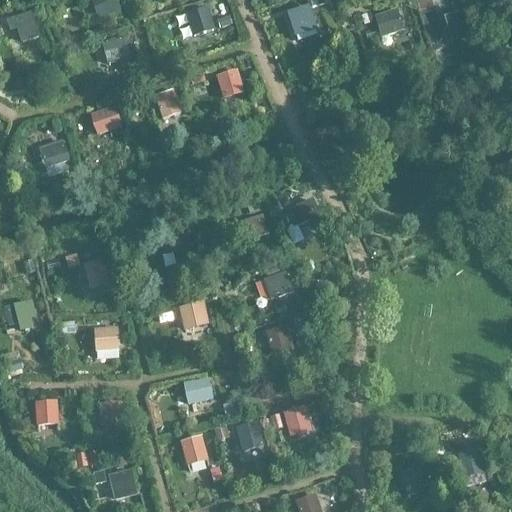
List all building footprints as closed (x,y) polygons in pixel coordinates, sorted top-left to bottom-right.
[(98,20),(122,12),(117,0),(91,0),(98,20)] [(511,0),(488,0),(494,12),(511,4),(511,0)] [(192,37),(231,26),(226,7),(212,10),(210,3),(185,10),(192,37)] [(33,4),(1,16),(11,44),(43,33),(33,4)] [(453,42),(472,36),(463,10),(444,17),(453,42)] [(406,11),(374,19),(380,44),(412,36),(406,11)] [(316,15),(289,21),(295,43),(321,36),(316,15)] [(121,33),(89,45),(98,71),(131,59),(121,33)] [(236,65),(211,74),(223,106),(247,96),(236,65)] [(163,121),(185,113),(176,89),(155,96),(163,121)] [(110,110),(81,122),(90,146),(120,134),(110,110)] [(66,141),(40,147),(46,171),(72,165),(66,141)] [(315,227),(303,195),(276,206),(288,238),(315,227)] [(264,214),(242,222),(250,243),(272,235),(264,214)] [(178,230),(156,239),(168,268),(190,260),(178,230)] [(104,259),(84,264),(92,291),(112,285),(104,259)] [(254,281),(260,303),(295,294),(290,272),(254,281)] [(24,283),(1,289),(9,322),(33,316),(24,283)] [(207,302),(181,305),(185,336),(211,333),(207,302)] [(298,354),(286,326),(260,338),(273,366),(298,354)] [(120,328),(81,332),(84,358),(122,354),(120,328)] [(213,387),(181,396),(189,424),(220,415),(213,387)] [(64,393),(35,393),(34,434),(64,435),(64,393)] [(100,426),(124,426),(124,402),(100,402),(100,426)] [(299,411),(265,424),(277,452),(310,439),(299,411)] [(242,452),(266,446),(260,422),(236,427),(242,452)] [(206,434),(171,441),(177,473),(213,466),(206,434)] [(477,447),(453,455),(464,489),(488,480),(477,447)] [(99,452),(78,455),(80,468),(101,465),(99,452)] [(121,464),(96,476),(112,509),(138,497),(121,464)] [(423,467),(398,472),(404,498),(428,493),(423,467)] [(314,511),(309,499),(279,511),(314,511)]
